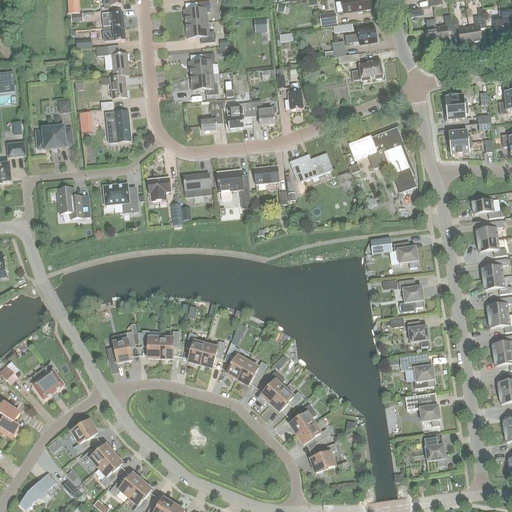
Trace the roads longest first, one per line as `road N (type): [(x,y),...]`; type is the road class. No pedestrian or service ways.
road 1 (residential): [(431,173),(480,484)]
road 2 (residential): [(416,89),(287,140),(204,153),(182,152),(162,138)]
road 3 (residential): [(104,394),(160,385),(231,405),(291,467),(296,511)]
road 4 (residential): [(104,394),(128,429),(187,480),(278,511)]
road 5 (residential): [(162,138),(128,171),(35,182),(27,189),(27,228)]
road 6 (residential): [(27,228),(39,280),(104,394)]
road 7 (residential): [(0,509),(50,430),(104,394)]
road 8 (residential): [(162,138),(143,0)]
